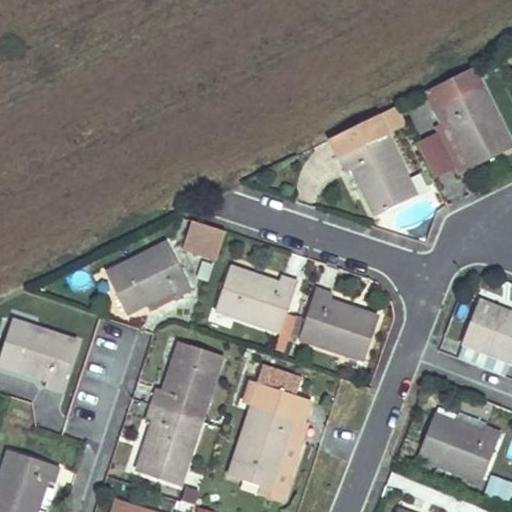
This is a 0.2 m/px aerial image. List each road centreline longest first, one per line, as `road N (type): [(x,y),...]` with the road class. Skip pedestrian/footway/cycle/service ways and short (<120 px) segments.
road 1 (residential): [(336,511),(414,263)]
road 2 (residential): [(78,511),(133,332)]
road 3 (residential): [(414,263),(256,210)]
